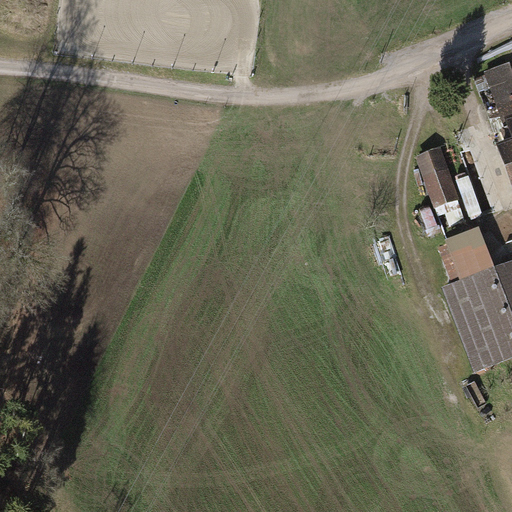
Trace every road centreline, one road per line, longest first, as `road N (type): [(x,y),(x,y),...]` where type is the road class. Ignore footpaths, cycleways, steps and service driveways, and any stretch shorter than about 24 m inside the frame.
road 1 (track): [(511,23),(370,80),(290,96),(0,67)]
road 2 (track): [(430,57),(404,152),(399,209),(436,317)]
road 3 (track): [(450,49),(505,202)]
